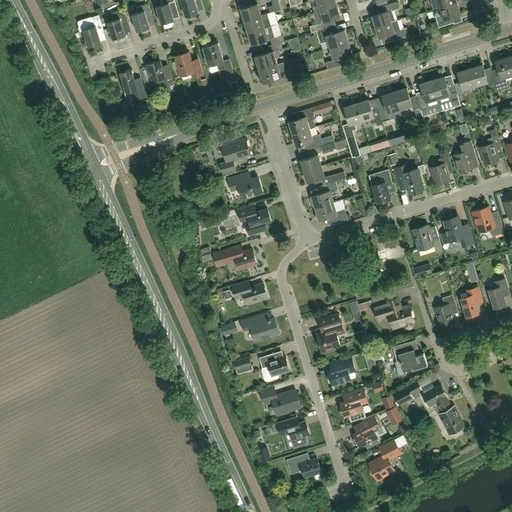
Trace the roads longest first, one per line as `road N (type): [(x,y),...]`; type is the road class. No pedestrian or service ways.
road 1 (secondary): [(249,511),(92,168)]
road 2 (residential): [(350,497),(280,282),(292,251),(304,243)]
road 3 (tertiary): [(265,105),(511,29)]
road 4 (residential): [(511,178),(304,243)]
road 5 (secondary): [(92,168),(12,0)]
road 6 (tertiary): [(92,168),(265,105)]
road 7 (residential): [(87,65),(204,27),(220,13)]
road 8 (residential): [(304,243),(265,105)]
